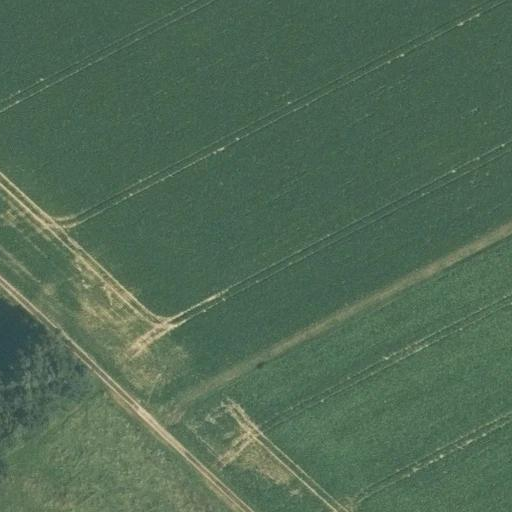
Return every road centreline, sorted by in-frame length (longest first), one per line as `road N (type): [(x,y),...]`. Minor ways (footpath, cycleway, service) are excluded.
road 1 (track): [(511,234),(158,425)]
road 2 (track): [(158,425),(0,278)]
road 3 (track): [(253,511),(158,425)]
